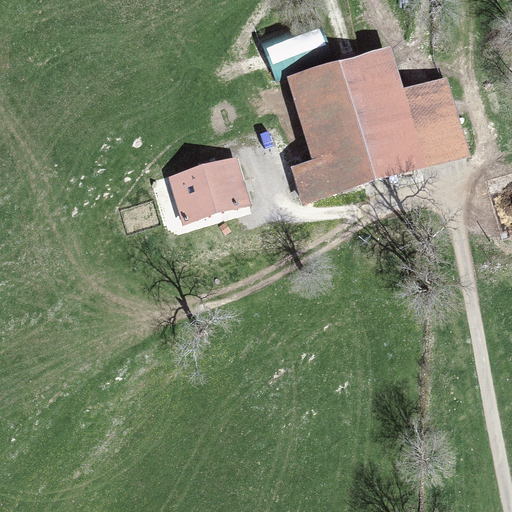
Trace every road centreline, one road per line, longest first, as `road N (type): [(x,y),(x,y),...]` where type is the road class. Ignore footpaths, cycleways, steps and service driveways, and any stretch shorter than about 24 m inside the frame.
road 1 (track): [(511,504),(456,199)]
road 2 (track): [(456,0),(457,64),(474,127),(456,199)]
